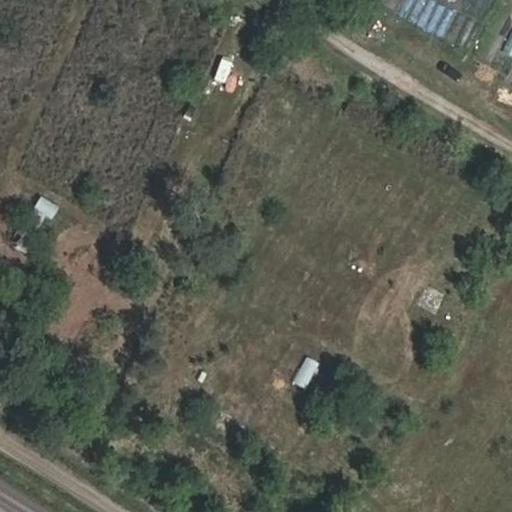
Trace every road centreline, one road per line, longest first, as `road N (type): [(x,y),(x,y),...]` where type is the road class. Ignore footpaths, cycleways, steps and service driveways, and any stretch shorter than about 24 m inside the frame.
road 1 (track): [(409,511),(275,430)]
road 2 (track): [(0,438),(113,511)]
